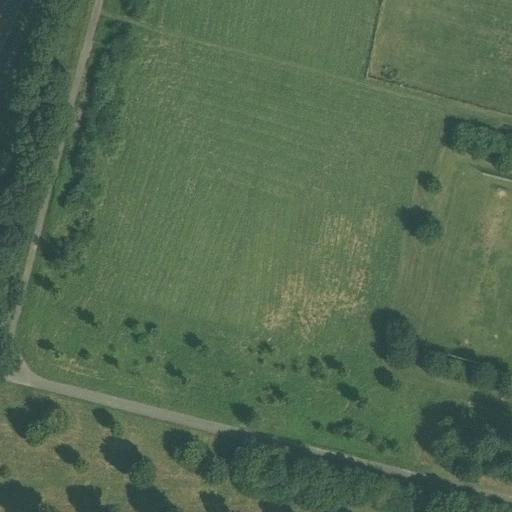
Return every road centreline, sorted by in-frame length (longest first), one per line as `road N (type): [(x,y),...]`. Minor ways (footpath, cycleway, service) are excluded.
road 1 (track): [(511,503),(15,376)]
road 2 (track): [(15,376),(11,332),(97,0)]
